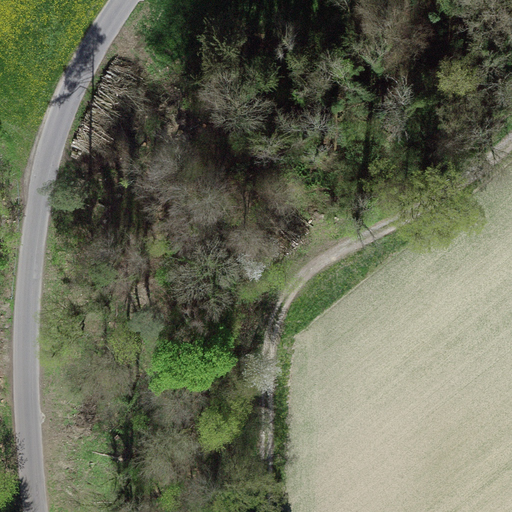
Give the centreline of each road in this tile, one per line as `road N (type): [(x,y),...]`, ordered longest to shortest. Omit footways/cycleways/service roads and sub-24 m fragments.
road 1 (tertiary): [(37,511),(28,433),(35,214),(54,133),(91,51),(127,0)]
road 2 (track): [(264,511),(268,356),(280,304),(317,268),(465,183),(511,141)]
